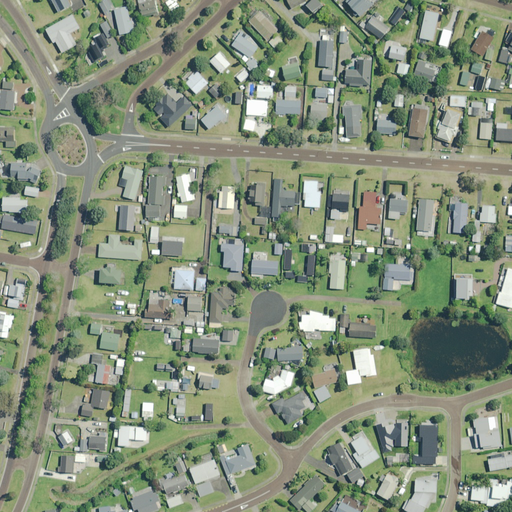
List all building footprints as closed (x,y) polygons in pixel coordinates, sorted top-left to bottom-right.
[(72,6),(68,0),(53,0),(60,13),(72,6)] [(114,9),(110,0),(106,0),(100,3),(105,16),(110,14),(109,11),(114,9)] [(160,16),(159,12),(156,0),(140,4),(142,16),(154,13),(155,17),(160,16)] [(178,0),(170,0),(166,3),(173,13),(181,7),(177,3),(178,0)] [(308,2),(306,0),(288,0),(293,9),(308,2)] [(324,6),(318,0),(313,0),(307,6),(315,14),(324,6)] [(371,1),(370,0),(348,0),(347,2),(361,17),(374,5),(371,1)] [(131,21),(128,8),(115,11),(121,35),(135,32),(132,21),(131,21)] [(279,30),(260,10),(249,21),(268,40),(279,30)] [(407,17),(402,13),(398,19),(402,23),(407,17)] [(81,28),(73,15),(47,30),(54,43),(57,41),(63,53),(77,45),(71,34),(81,28)] [(390,28),(373,16),(367,25),(363,22),(360,26),(364,29),(365,27),(382,39),(390,28)] [(431,20),(426,18),(421,31),(427,33),(431,20)] [(115,35),(108,22),(102,25),(109,38),(115,35)] [(439,24),(433,22),(427,39),(438,43),(437,47),(444,49),(450,33),(437,28),(439,24)] [(348,43),(349,32),(345,32),(345,27),(341,26),(340,43),(348,43)] [(488,50),(495,38),(494,37),(497,32),(493,29),(489,35),(483,31),(473,50),(484,57),(487,51),(486,60),(493,61),(495,51),(488,50)] [(251,66),(249,69),(251,71),(254,68),(258,71),(264,61),(262,59),(255,54),(259,48),(247,39),(249,37),(240,30),(233,39),(236,42),(233,46),(239,50),(235,54),(251,66)] [(90,48),(98,62),(108,56),(106,52),(107,51),(105,47),(110,45),(104,33),(95,38),(98,43),(90,48)] [(330,41),(330,36),(322,35),(320,67),(333,67),(335,41),(330,41)] [(283,42),(277,36),(270,43),(275,49),(283,42)] [(407,48),(393,45),(390,58),(405,61),(407,48)] [(510,52),(503,50),(499,62),(506,64),(510,52)] [(431,55),(421,52),(419,58),(429,61),(431,55)] [(231,65),(220,53),(211,62),(222,73),(231,65)] [(373,61),(359,60),(358,71),(347,70),(346,85),(363,87),(363,85),(371,86),(373,61)] [(427,63),(420,61),(415,75),(433,82),(436,71),(425,67),(427,63)] [(302,77),(299,63),(284,67),(287,81),(302,77)] [(410,66),(400,63),(398,73),(408,75),(410,66)] [(484,65),(475,63),(472,73),(481,75),(484,65)] [(242,83),(250,76),(245,70),(248,68),(246,66),(236,75),(242,83)] [(209,83),(194,68),(183,79),(197,94),(209,83)] [(276,72),(268,69),(266,75),(274,78),(276,72)] [(323,80),(337,81),(337,77),(334,77),(335,70),(324,69),(323,80)] [(471,74),(464,72),(461,85),(468,86),(471,74)] [(506,82),(493,79),(491,88),(504,91),(506,82)] [(14,83),(4,82),(4,91),(2,91),(0,109),(14,111),(16,91),(13,91),(14,83)] [(224,91),(217,84),(210,91),(217,98),(224,91)] [(248,115),(268,116),(269,99),(274,99),(274,86),(259,85),(258,101),(248,100),(248,115)] [(296,101),(297,87),(290,87),(286,87),(286,101),(277,100),(277,114),(301,115),(302,102),(296,101)] [(316,97),(329,98),(329,102),(334,102),(335,89),(316,88),(316,97)] [(183,101),(172,94),(162,107),(173,115),(183,101)] [(467,97),(452,96),(451,106),(466,107),(467,97)] [(405,98),(396,98),(395,106),(405,107),(405,98)] [(494,111),(494,104),(497,105),(497,100),(495,100),(487,99),(486,103),(489,103),(489,111),(494,111)] [(477,104),(475,104),(475,105),(472,105),(472,109),(474,109),(474,116),(477,116),(477,117),(482,118),(483,108),(483,103),(477,103),(477,104)] [(327,120),(328,105),(313,104),(312,119),(327,120)] [(413,136),(424,138),(430,107),(415,104),(411,131),(413,132),(413,136)] [(363,119),(362,106),(344,107),(344,116),(347,116),(348,138),(362,137),(361,119),(363,119)] [(227,117),(218,107),(202,120),(211,130),(221,120),(222,122),(227,117)] [(461,114),(449,110),(444,123),(439,121),(437,128),(441,129),(438,138),(451,142),(454,135),(456,136),(459,128),(457,127),(461,114)] [(197,120),(187,120),(187,129),(197,130),(197,120)] [(257,122),(247,120),(244,129),(254,132),(257,122)] [(397,122),(379,121),(378,134),(397,135),(397,122)] [(493,124),(482,123),(481,139),(492,139),(493,124)] [(15,128),(0,127),(0,141),(7,142),(7,148),(17,148),(17,141),(15,141),(15,128)] [(27,171),(27,164),(12,164),(12,177),(20,177),(20,179),(31,179),(37,182),(42,172),(32,167),(30,172),(27,171)] [(144,172),(127,167),(122,186),(127,188),(124,197),(136,200),(144,172)] [(192,182),(191,175),(177,177),(181,202),(196,200),(195,192),(191,193),(189,182),(192,182)] [(167,178),(151,177),(149,206),(147,206),(147,217),(160,218),(161,205),(165,205),(166,196),(163,196),(164,187),(167,187),(167,178)] [(296,207),(296,205),(300,206),(301,193),(281,191),(282,180),(275,180),(273,217),(279,217),(279,211),(293,212),(293,207),(296,207)] [(315,211),(319,211),(319,208),(321,208),(322,192),(318,192),(319,182),(306,181),(305,207),(316,207),(315,211)] [(271,207),(265,207),(267,186),(252,184),(250,202),(257,203),(257,206),(260,207),(260,217),(258,216),(257,225),(263,225),(262,235),(269,236),(271,207)] [(236,187),(221,186),(220,208),(235,209),(236,187)] [(40,189),(27,187),(25,195),(39,197),(40,189)] [(378,193),(365,192),(364,207),(361,207),(360,230),(367,230),(368,224),(382,225),(383,209),(376,208),(378,193)] [(351,195),(334,194),(332,219),(339,219),(340,212),(349,212),(351,195)] [(28,201),(21,201),(21,198),(4,198),(3,212),(27,212),(28,201)] [(462,199),(451,198),(449,233),(467,234),(469,205),(462,204),(462,199)] [(409,201),(392,200),(390,219),(400,220),(401,213),(408,213),(409,201)] [(435,201),(421,200),(418,231),(433,232),(435,201)] [(188,206),(175,206),(175,218),(188,219),(188,206)] [(481,222),(483,222),(494,223),(494,221),(496,221),(497,214),(495,214),(496,207),(484,206),(483,213),(481,213),(481,222)] [(38,220),(13,217),(12,229),(37,232),(38,220)] [(230,236),(231,227),(220,226),(220,236),(230,236)] [(160,228),(152,227),(151,243),(159,243),(160,228)] [(231,227),(230,236),(250,237),(250,234),(246,234),(247,227),(231,227)] [(335,228),(328,228),(326,242),(334,243),(335,228)] [(481,242),(482,232),(474,232),(473,242),(481,242)] [(121,237),(110,236),(110,245),(101,244),(100,257),(142,260),(143,242),(136,241),(136,247),(123,246),(120,242),(121,237)] [(171,239),(171,242),(164,241),(163,255),(183,257),(184,243),(177,242),(178,239),(171,239)] [(243,272),(244,246),(226,245),(225,267),(233,268),(233,271),(243,272)] [(315,245),(304,245),(303,253),(315,253),(315,245)] [(345,289),(347,256),(329,255),(328,276),(332,277),(331,289),(345,289)] [(279,262),(254,260),(252,277),(263,277),(263,274),(278,275),(279,262)] [(302,270),(302,276),(313,276),(313,271),(314,271),(315,261),(306,260),(306,264),(299,264),(299,270),(302,270)] [(394,290),(394,291),(395,280),(413,281),(414,265),(401,264),(386,263),(384,290),(394,290)] [(118,268),(105,267),(105,269),(102,269),(101,283),(122,284),(123,270),(118,270),(118,268)] [(511,269),(509,269),(503,293),(500,292),(497,304),(511,308),(511,269)] [(195,271),(176,270),(175,289),(194,290),(195,271)] [(207,279),(198,278),(197,291),(206,291),(207,279)] [(458,299),(473,299),(473,278),(458,278),(458,299)] [(18,279),(17,286),(11,285),(9,295),(15,297),(14,299),(23,301),(26,288),(27,281),(18,279)] [(227,294),(228,288),(221,288),(220,296),(213,295),(210,327),(222,328),(223,309),(229,309),(229,305),(235,306),(235,294),(227,294)] [(203,298),(186,298),(185,303),(185,311),(202,311),(203,298)] [(20,301),(10,299),(9,307),(19,308),(20,301)] [(170,309),(170,300),(160,300),(150,299),(150,311),(139,310),(138,317),(174,319),(174,309),(170,309)] [(128,304),(128,308),(131,308),(131,314),(135,314),(136,305),(128,304)] [(7,313),(1,311),(0,314),(0,336),(8,338),(10,331),(13,332),(17,317),(7,315),(7,313)] [(316,332),(316,331),(316,329),(319,329),(319,331),(336,331),(337,319),(330,318),(330,316),(323,316),(324,313),(311,312),(311,316),(303,315),(303,322),(299,322),(298,329),(304,329),(304,332),(316,332)] [(350,315),(343,314),(341,333),(345,334),(346,328),(348,328),(350,315)] [(102,325),(93,324),(92,334),(101,335),(102,325)] [(377,326),(351,324),(350,337),(376,338),(377,326)] [(234,331),(224,330),(224,341),(234,341),(234,331)] [(121,335),(104,332),(101,348),(118,351),(121,335)] [(220,340),(195,339),(194,352),(219,354),(220,340)] [(342,342),(333,342),(332,352),(341,352),(342,342)] [(304,360),(303,346),(293,347),(278,348),(279,361),(304,360)] [(276,350),(267,348),(265,358),(275,360),(276,350)] [(371,355),(370,349),(355,351),(358,370),(347,372),(349,385),(362,383),(361,377),(367,376),(367,377),(378,375),(374,355),(371,355)] [(104,356),(94,355),(93,363),(99,364),(97,383),(109,384),(112,366),(102,365),(104,356)] [(126,361),(119,359),(117,369),(115,368),(114,373),(123,375),(126,361)] [(177,365),(167,364),(166,372),(176,373),(177,365)] [(276,395),(290,387),(295,374),(282,369),(279,377),(278,376),(273,378),(275,381),(266,379),(263,392),(276,395)] [(332,396),(327,387),(331,386),(330,385),(339,381),(335,369),(313,377),(318,390),(314,392),(321,403),(332,396)] [(138,373),(131,372),(129,382),(136,383),(137,378),(138,373)] [(214,375),(199,373),(198,379),(202,380),(201,388),(212,390),(212,388),(219,389),(221,380),(214,379),(214,375)] [(160,382),(160,391),(165,391),(165,388),(172,388),(172,382),(160,382)] [(284,396),(286,399),(302,390),(300,387),(284,396)] [(111,392),(95,389),(93,404),(85,403),(83,415),(93,417),(95,407),(108,409),(111,392)] [(129,417),(132,391),(126,390),(123,417),(129,417)] [(307,399),(303,392),(284,402),(283,399),(273,404),(278,413),(282,412),(289,425),(304,416),(301,411),(307,407),(303,401),(307,399)] [(186,408),(178,408),(177,418),(185,419),(186,408)] [(154,411),(143,411),(143,421),(153,421),(154,411)] [(439,426),(421,425),(421,443),(424,443),(424,457),(414,456),(413,465),(439,465),(439,426)] [(148,429),(121,427),(121,428),(115,428),(114,437),(120,438),(119,446),(130,447),(130,440),(147,441),(148,429)] [(74,441),(68,432),(59,437),(65,446),(74,441)] [(373,452),(363,436),(352,443),(358,452),(354,454),(364,469),(381,457),(376,450),(373,452)] [(82,439),(81,452),(88,452),(89,449),(106,451),(107,438),(90,437),(90,440),(82,439)] [(360,479),(364,477),(359,468),(356,470),(340,443),(329,449),(332,454),(330,455),(335,464),(336,464),(343,476),(348,473),(353,483),(359,480),(357,484),(362,487),(365,482),(360,479)] [(257,465),(250,445),(239,449),(241,456),(223,462),(228,476),(257,465)] [(87,455),(77,454),(76,462),(86,463),(87,455)] [(511,467),(511,455),(489,460),(492,471),(511,467)] [(221,475),(215,460),(191,470),(196,485),(221,475)] [(168,495),(190,487),(184,473),(187,471),(183,462),(176,464),(180,475),(171,479),(161,483),(164,490),(166,489),(168,495)] [(401,503),(410,486),(404,483),(398,495),(394,493),(401,480),(389,474),(378,494),(390,500),(392,497),(401,503)] [(417,478),(415,493),(410,500),(407,499),(402,510),(407,511),(423,511),(434,493),(437,493),(438,475),(417,478)] [(316,476),(310,482),(290,502),(300,511),(303,507),(308,511),(311,511),(317,507),(311,501),(326,485),(316,476)] [(510,504),(510,499),(511,499),(511,482),(508,482),(507,487),(498,486),(499,480),(489,479),(489,487),(474,485),(473,500),(482,501),(482,503),(488,504),(488,506),(501,507),(502,503),(510,504)] [(215,492),(211,482),(197,487),(201,498),(215,492)] [(122,493),(118,488),(113,492),(117,497),(122,493)] [(184,503),(181,495),(168,500),(171,508),(184,503)] [(141,508),(149,506),(147,499),(143,500),(138,501),(141,508)] [(360,511),(342,503),(337,511),(360,511)]
